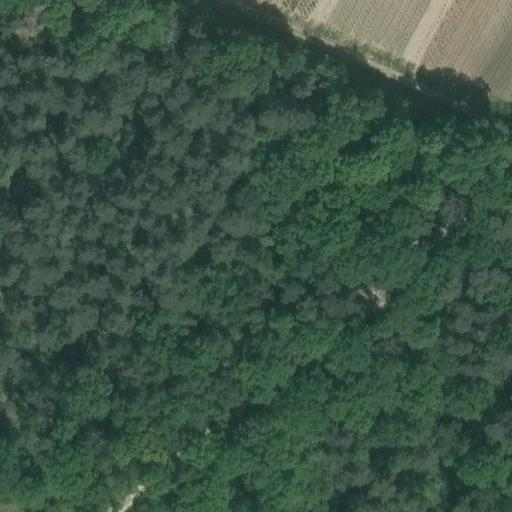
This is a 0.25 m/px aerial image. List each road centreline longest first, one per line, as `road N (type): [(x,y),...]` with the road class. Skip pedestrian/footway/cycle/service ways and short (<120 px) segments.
road 1 (track): [(107,511),(378,286)]
road 2 (track): [(511,125),(219,0)]
road 3 (track): [(378,286),(511,455)]
road 4 (track): [(378,286),(511,178)]
